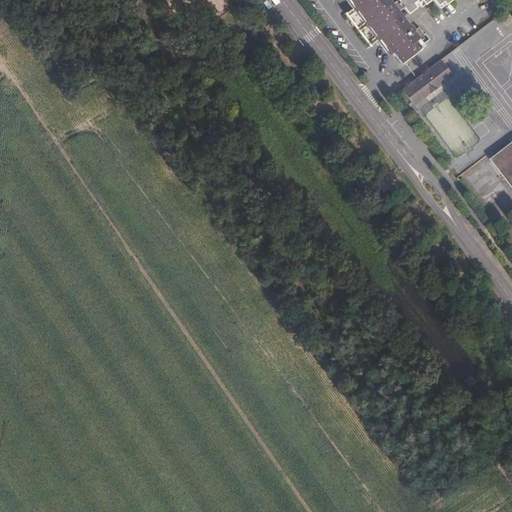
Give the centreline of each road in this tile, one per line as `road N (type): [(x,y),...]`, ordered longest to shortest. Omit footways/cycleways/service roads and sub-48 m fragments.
road 1 (track): [(84,0),(257,216),(410,372),(511,434)]
road 2 (residential): [(511,299),(283,0)]
